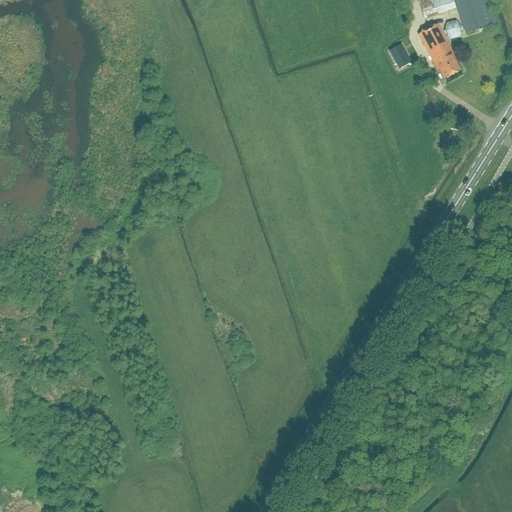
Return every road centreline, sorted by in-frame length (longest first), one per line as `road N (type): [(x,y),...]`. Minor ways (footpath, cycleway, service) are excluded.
road 1 (primary): [(259,511),(511,115)]
road 2 (track): [(396,511),(463,436),(511,351)]
